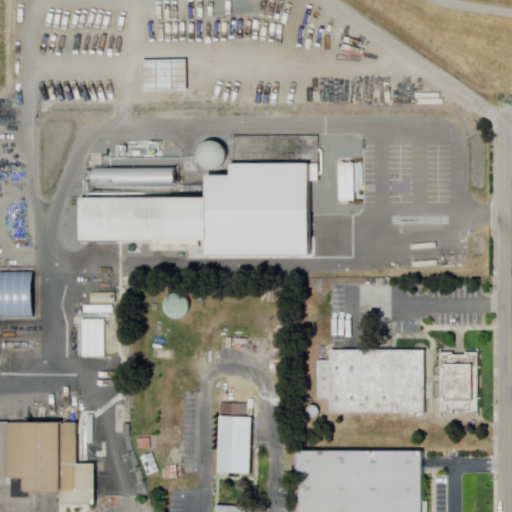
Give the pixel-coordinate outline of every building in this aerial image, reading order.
[(164,241),(164,238),(219,237),(219,197),(74,199),(75,243),(164,241)] [(4,359),(0,359),(0,277),(16,277),(16,292),(4,292),(4,359)] [(181,317),(181,296),(164,296),(164,317),(181,317)] [(338,408),(338,397),(325,397),(325,360),(338,360),(338,350),(431,350),(431,412),(338,412),(338,408)] [(484,352),(485,413),(447,413),(447,352),(484,352)] [(256,473),(225,472),(227,416),(259,417),(256,473)] [(102,505),(64,505),(64,492),(31,492),(31,479),(0,479),(0,422),(83,422),(84,464),(102,464),(102,505)] [(306,511),(306,451),(430,450),(430,511),(306,511)]
